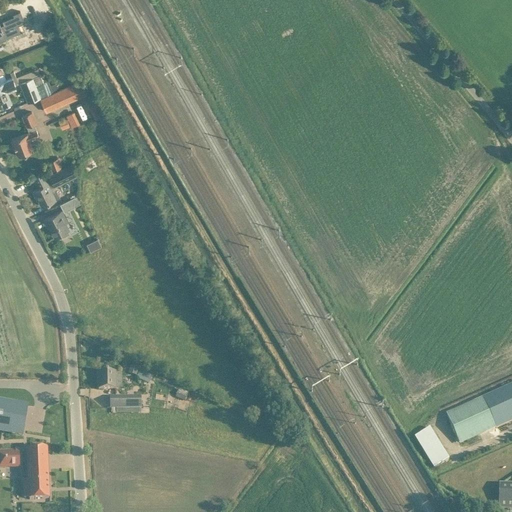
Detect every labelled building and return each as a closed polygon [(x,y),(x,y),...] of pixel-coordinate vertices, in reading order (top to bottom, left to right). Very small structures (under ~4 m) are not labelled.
[(0,39),(6,37),(3,32),(7,30),(7,29),(18,25),(25,22),(20,10),(13,14),(14,16),(3,20),(5,26),(1,27),(0,23),(0,39)] [(12,77),(6,80),(4,75),(2,74),(0,74),(0,103),(0,105),(11,101),(6,88),(19,83),(14,71),(10,72),(12,77)] [(48,94),(48,95),(59,91),(56,84),(50,86),(48,80),(43,82),(40,74),(20,82),(28,102),(40,97),(48,94)] [(41,98),(46,111),(92,92),(87,79),(59,91),(48,95),(41,98)] [(94,100),(86,103),(93,117),(101,113),(94,100)] [(22,115),(29,132),(11,139),(18,156),(40,147),(35,136),(39,135),(34,123),(36,122),(32,111),(22,115)] [(71,127),(76,124),(72,113),(66,116),(71,127)] [(42,206),(55,199),(49,187),(54,185),(54,186),(76,175),(71,164),(53,173),(51,168),(33,177),(38,187),(33,190),(35,196),(37,195),(42,206)] [(75,196),(60,203),(64,211),(74,207),(80,203),(76,195),(75,196)] [(61,210),(44,219),(47,226),(48,227),(49,226),(54,236),(60,233),(61,237),(69,233),(68,229),(69,229),(65,222),(67,222),(61,210)] [(152,377),(139,371),(137,377),(150,382),(152,377)] [(99,390),(116,390),(116,373),(98,373),(99,390)] [(496,427),(511,420),(511,384),(483,398),(483,400),(447,416),(458,442),(495,426),(496,427)] [(179,391),(176,396),(185,400),(188,395),(179,391)] [(110,408),(141,408),(141,397),(110,397),(110,408)] [(0,400),(0,432),(9,434),(9,433),(6,433),(11,404),(14,404),(14,403),(0,400)] [(429,428),(414,437),(434,469),(449,459),(429,428)] [(29,491),(29,500),(49,499),(47,448),(27,449),(29,481),(24,481),(24,482),(24,491),(29,491)] [(15,451),(0,452),(0,468),(20,467),(19,449),(15,449),(15,451)] [(499,509),(511,509),(511,483),(499,483),(499,509)]
